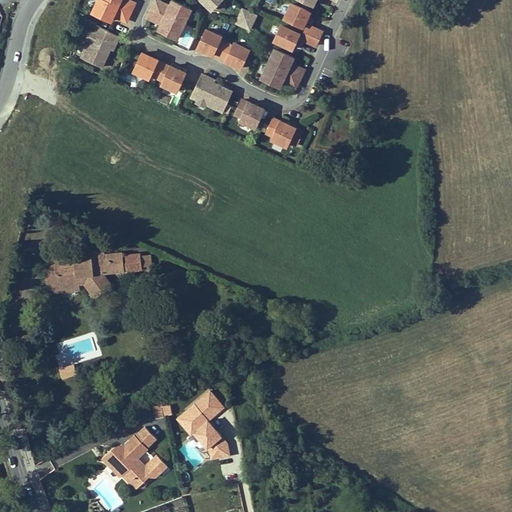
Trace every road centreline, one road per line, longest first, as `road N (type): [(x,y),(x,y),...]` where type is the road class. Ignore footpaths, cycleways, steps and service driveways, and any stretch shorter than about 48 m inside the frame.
road 1 (residential): [(348,0),(309,89),(283,105),(244,89),(228,71),(147,43),(136,28),(143,6)]
road 2 (unknown): [(24,483),(140,413)]
